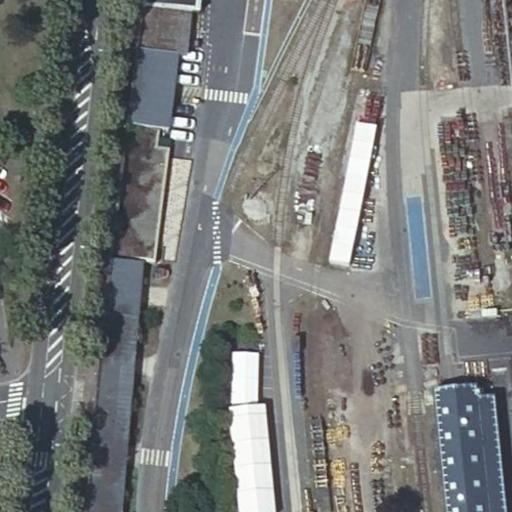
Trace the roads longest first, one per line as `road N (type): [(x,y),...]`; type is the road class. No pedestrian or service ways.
road 1 (secondary): [(50,401),(91,0)]
road 2 (unknown): [(289,265),(355,291),(395,284),(402,270),(414,208),(414,0)]
road 3 (unknown): [(289,265),(302,511)]
road 4 (unknown): [(0,281),(13,401)]
